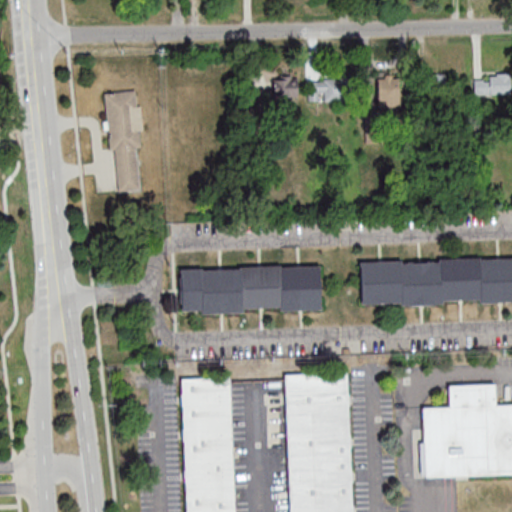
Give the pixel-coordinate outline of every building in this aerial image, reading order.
[(511,74),(473,74),(473,94),(511,94),(511,74)] [(398,107),(398,75),(376,75),(376,107),(398,107)] [(297,76),(273,76),(273,96),(297,96),(297,76)] [(308,79),(308,96),(342,96),(342,79),(308,79)] [(144,188),(135,89),(105,92),(114,191),(144,188)] [(511,255),(358,260),(359,304),(511,299),(511,255)] [(180,267),(181,311),(320,307),(319,263),(180,267)] [(281,373),(288,511),(351,511),(344,370),(281,373)] [(181,379),(186,511),(234,511),(229,377),(181,379)] [(420,406),(424,477),(511,472),(511,405),(497,406),(496,381),(448,384),(449,404),(420,406)]
